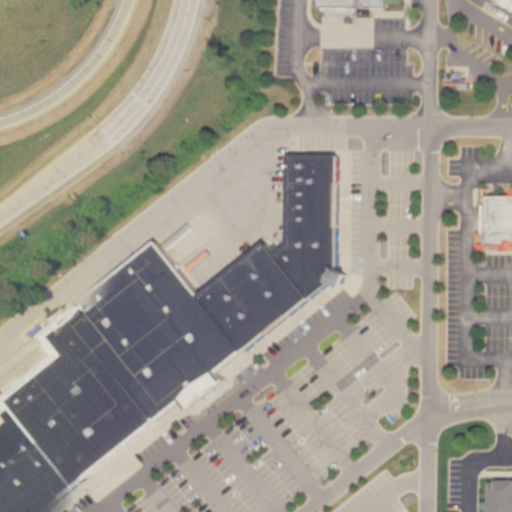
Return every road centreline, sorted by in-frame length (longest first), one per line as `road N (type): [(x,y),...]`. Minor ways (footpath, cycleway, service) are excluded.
road 1 (motorway): [(0,212),(116,122),(168,49),(184,0)]
road 2 (motorway): [(127,0),(102,51),(75,77),(49,98),(0,117)]
